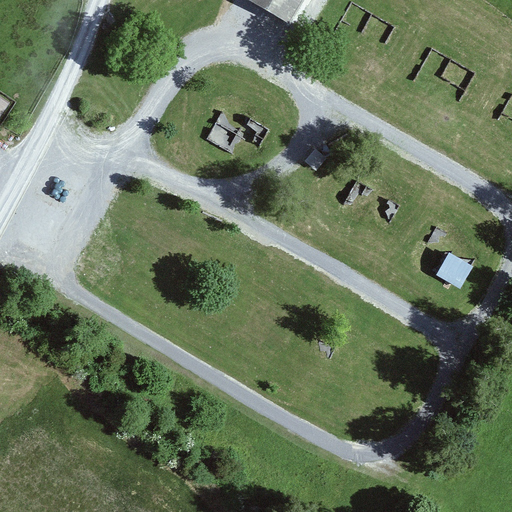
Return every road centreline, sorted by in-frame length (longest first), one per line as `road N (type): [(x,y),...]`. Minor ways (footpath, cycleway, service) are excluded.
road 1 (track): [(54,120),(432,321),(444,337),(447,381),(405,446),(389,455),(352,453),(0,246)]
road 2 (track): [(511,215),(470,177),(330,103),(270,59),(240,53),(207,54),(181,74),(120,150)]
road 3 (track): [(97,0),(54,120),(0,220)]
road 4 (track): [(199,195),(249,186),(298,157),(330,103)]
